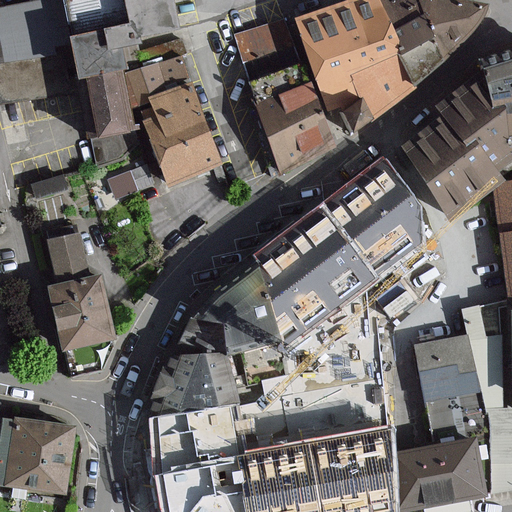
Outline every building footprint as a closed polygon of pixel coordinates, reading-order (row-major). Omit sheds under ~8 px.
[(0,60),(76,44),(74,35),(66,0),(50,0),(0,10),(0,60)] [(66,0),(74,35),(76,44),(83,77),(89,76),(123,69),(140,65),(136,45),(141,44),(139,35),(177,27),(171,0),(66,0)] [(352,0),(289,23),(308,82),(316,99),(317,98),(324,113),(336,108),(338,113),(355,105),(343,79),(392,58),(389,53),(394,51),(386,33),(371,0),(352,0)] [(483,8),(476,5),(448,0),(371,0),(386,33),(417,20),(437,66),(463,37),(483,12),(483,8)] [(276,171),(331,150),(281,20),(233,38),(242,61),(260,107),(253,110),(276,171)] [(389,53),(392,58),(407,93),(437,66),(417,20),(386,33),(394,51),(389,53)] [(0,89),(2,100),(90,82),(89,76),(83,77),(76,44),(0,60),(0,89)] [(509,148),(511,147),(511,52),(472,65),(474,77),(480,111),(496,108),(501,139),(507,138),(509,148)] [(181,57),(125,77),(131,109),(153,101),(152,97),(191,83),(181,57)] [(344,138),(407,93),(392,58),(343,79),(355,105),(338,113),(334,114),(344,138)] [(131,109),(125,77),(123,69),(89,76),(90,82),(102,135),(135,128),(131,109)] [(489,178),(511,161),(509,148),(507,138),(501,139),(496,108),(480,111),(474,77),(429,110),(438,122),(397,151),(446,217),(492,183),(489,178)] [(191,83),(152,97),(153,101),(156,109),(145,113),(170,183),(220,165),(191,83)] [(124,158),(139,143),(135,128),(102,135),(92,137),(99,166),(124,158)] [(115,191),(154,183),(149,162),(110,171),(115,191)] [(33,186),(36,199),(64,192),(60,179),(33,186)] [(506,298),(504,301),(511,301),(511,183),(491,187),(500,238),(496,238),(506,298)] [(66,350),(71,376),(101,370),(115,340),(101,276),(89,279),(80,235),(50,241),(59,285),(49,288),(62,351),(66,350)] [(184,327),(214,331),(219,357),(219,361),(245,356),(247,368),(243,369),(246,385),(283,378),(276,344),(266,346),(252,272),(184,327)] [(184,327),(171,360),(219,357),(214,331),(184,327)] [(436,448),(385,457),(389,511),(406,511),(477,499),(466,443),(462,444),(452,395),(471,391),(460,340),(414,350),(436,448)] [(147,422),(228,406),(219,361),(219,357),(171,360),(147,422)] [(389,511),(385,457),(381,431),(238,455),(228,406),(147,422),(161,511),(389,511)] [(0,488),(58,497),(68,432),(7,423),(7,425),(0,424),(0,488)]
